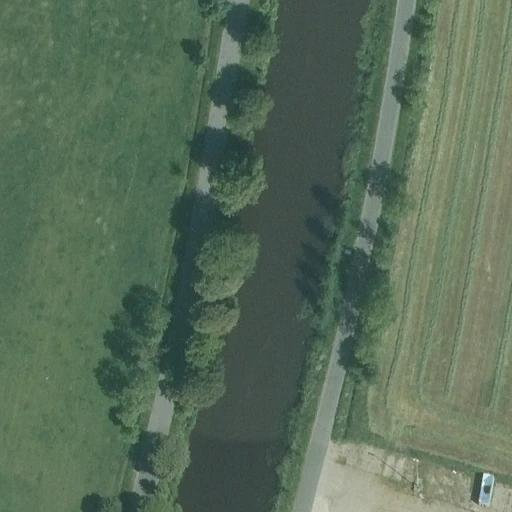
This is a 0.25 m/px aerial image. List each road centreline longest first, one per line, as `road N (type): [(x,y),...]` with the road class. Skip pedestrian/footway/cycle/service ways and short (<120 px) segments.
road 1 (unclassified): [(300,511),(350,317),(406,0)]
road 2 (tertiary): [(138,511),(235,0)]
